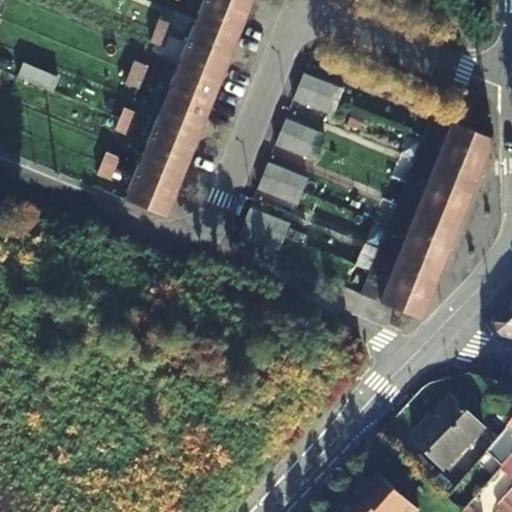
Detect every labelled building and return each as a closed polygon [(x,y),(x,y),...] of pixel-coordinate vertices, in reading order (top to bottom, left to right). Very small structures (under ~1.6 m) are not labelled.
[(245,14),(210,0),(203,0),(196,20),(236,36),(245,14)] [(250,0),(210,0),(245,14),(250,0)] [(158,18),(154,29),(167,34),(171,23),(158,18)] [(196,20),(187,42),(227,59),(236,36),(196,20)] [(167,34),(154,29),(149,40),(162,45),(167,34)] [(227,59),(187,42),(177,65),(218,82),(227,59)] [(135,62),(131,72),(144,77),(148,67),(135,62)] [(13,76),(54,92),(58,80),(17,63),(13,76)] [(218,82),(177,65),(169,88),(209,104),(218,82)] [(144,77),(131,72),(127,82),(140,88),(144,77)] [(302,76),(298,87),(337,103),(341,92),(302,76)] [(209,104),(169,88),(162,85),(154,106),(160,109),(201,125),(209,104)] [(337,103),(298,87),(293,99),(332,116),(337,103)] [(123,108),(118,118),(131,124),(136,113),(123,108)] [(474,108),(466,127),(486,135),(494,116),(474,108)] [(192,148),(201,125),(160,109),(151,132),(192,148)] [(486,135),(466,127),(434,113),(424,138),(483,162),(492,138),(486,135)] [(131,124),(118,118),(114,129),(127,134),(131,124)] [(281,131),(318,146),(323,134),(285,119),(281,131)] [(318,146),(281,131),(276,144),(313,160),(318,146)] [(151,132),(143,153),(184,169),(192,148),(151,132)] [(483,162),(424,138),(415,160),(473,184),(483,162)] [(101,163),(113,168),(117,158),(105,153),(101,163)] [(143,153),(134,176),(174,193),(184,169),(143,153)] [(415,160),(406,182),(464,205),(473,184),(415,160)] [(109,179),(113,168),(101,163),(96,173),(109,179)] [(268,165),(263,177),(301,192),(306,181),(268,165)] [(174,193),(134,176),(124,200),(165,216),(174,193)] [(301,192),(263,177),(258,187),(297,203),(301,192)] [(397,204),(456,228),(464,205),(406,182),(397,204)] [(446,250),(456,228),(397,204),(388,227),(446,250)] [(245,220),(283,236),(287,225),(249,210),(245,220)] [(277,249),(283,236),(245,220),(240,232),(277,249)] [(438,272),(446,250),(388,227),(379,249),(438,272)] [(429,294),(438,272),(379,249),(371,271),(429,294)] [(371,271),(361,295),(419,318),(429,294),(371,271)] [(496,333),(511,336),(511,303),(494,320),(496,333)] [(442,469),(468,441),(479,430),(481,428),(450,400),(412,441),(442,469)] [(511,422),(497,440),(511,446),(511,422)] [(479,430),(468,441),(477,449),(488,438),(479,430)] [(509,450),(497,440),(456,489),(467,498),(509,450)] [(511,455),(489,483),(499,492),(511,477),(511,455)] [(361,474),(350,487),(357,494),(377,511),(416,511),(419,509),(377,471),(369,481),(361,474)] [(511,477),(499,492),(505,498),(511,490),(511,477)] [(511,490),(505,498),(499,505),(506,511),(511,511),(511,490)] [(352,500),(344,493),(327,511),(377,511),(357,494),(352,500)]
